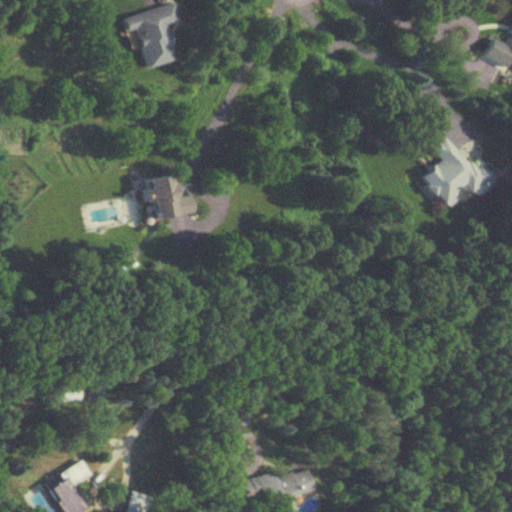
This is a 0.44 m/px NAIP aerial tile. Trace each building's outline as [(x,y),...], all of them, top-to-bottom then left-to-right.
[(133,28),(143,66),(171,59),(162,24),(174,20),(169,2),(119,16),(123,31),(133,28)] [(504,66),(507,60),(511,62),(511,21),(502,43),(489,36),(480,55),(504,66)] [(480,178),(442,132),(426,145),(437,158),(417,175),(439,202),(461,184),(466,190),(480,178)] [(172,195),(168,171),(145,176),(147,187),(145,188),(150,217),(189,209),(186,192),(172,195)] [(42,375),(42,399),(76,399),(76,375),(42,375)] [(98,376),(84,376),(84,398),(98,398),(98,376)] [(55,470),(59,478),(44,486),(59,511),(71,511),(82,506),(69,483),(87,473),(78,457),(55,470)] [(221,485),(228,511),(259,502),(261,511),(276,511),(273,498),(306,489),(298,463),(221,485)] [(143,511),(148,494),(127,488),(121,511),(143,511)]
